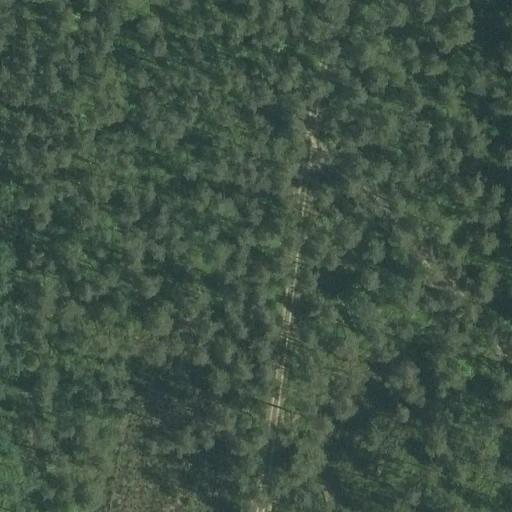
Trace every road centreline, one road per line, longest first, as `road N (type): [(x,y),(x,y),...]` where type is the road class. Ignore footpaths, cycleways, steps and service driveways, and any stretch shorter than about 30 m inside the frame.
road 1 (track): [(258,511),(309,139),(346,0)]
road 2 (track): [(309,139),(511,358)]
